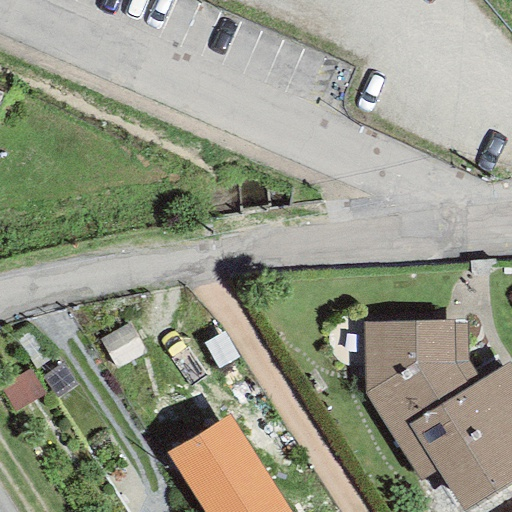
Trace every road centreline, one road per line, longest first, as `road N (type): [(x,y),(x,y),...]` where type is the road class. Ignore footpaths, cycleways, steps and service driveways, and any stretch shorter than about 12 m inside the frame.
road 1 (residential): [(1,0),(511,215)]
road 2 (residential): [(511,221),(202,254),(0,296)]
